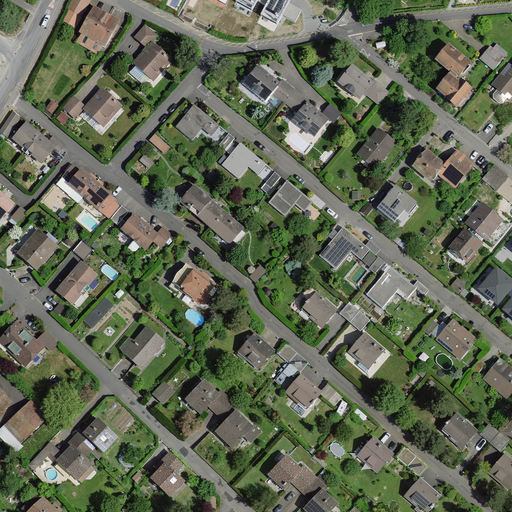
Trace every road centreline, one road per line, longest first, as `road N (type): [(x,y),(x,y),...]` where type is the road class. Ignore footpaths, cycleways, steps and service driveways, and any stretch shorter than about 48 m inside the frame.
road 1 (residential): [(491,511),(264,312),(247,283),(107,175)]
road 2 (residential): [(511,351),(190,81)]
road 3 (residential): [(249,511),(0,274)]
road 4 (residential): [(511,172),(342,31)]
road 5 (residential): [(511,8),(342,31)]
road 6 (residential): [(107,175),(5,88)]
road 7 (residential): [(190,81),(107,175)]
road 8 (residential): [(342,31),(219,48)]
